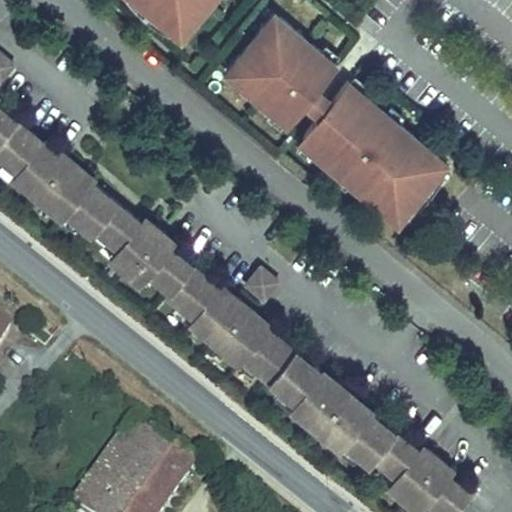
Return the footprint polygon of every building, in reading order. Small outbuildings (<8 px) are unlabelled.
[(171,11),(183,21),(200,0),(146,0),(167,16),(171,11)] [(313,75),(334,50),(278,4),(268,16),(262,11),(232,47),(238,52),(228,63),(284,110),(302,89),(313,75)] [(0,81),(1,82),(15,65),(0,52),(0,81)] [(437,145),(344,67),(327,87),(316,100),(294,127),(387,205),(397,193),(402,198),(433,162),(427,157),(437,145)] [(316,100),(327,87),(313,75),(302,89),(316,100)] [(0,143),(16,123),(0,109),(0,143)] [(84,192),(36,153),(40,148),(43,145),(16,123),(0,143),(0,154),(5,159),(2,163),(30,186),(25,192),(48,211),(53,205),(81,228),(84,224),(95,233),(117,206),(91,184),(88,188),(84,192)] [(78,170),(60,154),(55,160),(40,148),(36,153),(84,192),(88,188),(73,176),(78,170)] [(164,256),(135,232),(141,225),(117,206),(95,233),(118,251),(115,255),(146,280),(149,277),(156,283),(171,295),(193,268),(169,249),(164,256)] [(164,245),(169,239),(150,224),(146,230),(141,225),(135,232),(164,256),(169,249),(164,245)] [(146,280),(115,255),(109,262),(140,288),(146,280)] [(265,333),(261,337),(213,298),(217,293),(219,290),(193,268),(171,295),(182,304),(178,308),(206,331),(202,337),(225,356),(229,350),(257,373),(261,369),(272,378),(294,351),(267,330),(265,333)] [(264,302),(278,285),(260,271),(246,288),(264,302)] [(255,315),(236,300),(231,305),(217,293),(213,298),(261,337),(265,333),(250,321),(255,315)] [(0,334),(10,319),(0,313),(0,334)] [(362,420),(314,381),(318,376),(320,373),(294,351),(272,378),(283,387),(279,391),(307,414),(303,420),(326,439),(330,433),(358,456),(362,452),(373,461),(395,434),(368,413),(365,416),(362,420)] [(356,398),(337,383),(332,388),(318,376),(314,381),(362,420),(365,416),(351,404),(356,398)] [(130,410),(72,490),(101,511),(161,511),(198,461),(130,410)] [(441,484),(412,460),(418,454),(395,434),(373,461),(395,479),(392,483),(423,509),(426,505),(433,511),(434,511),(457,511),(470,496),(447,477),(441,484)] [(446,467),(428,452),(423,458),(418,454),(412,460),(441,484),(447,477),(442,473),(446,467)] [(420,511),(423,509),(392,483),(386,490),(412,511),(420,511)]
